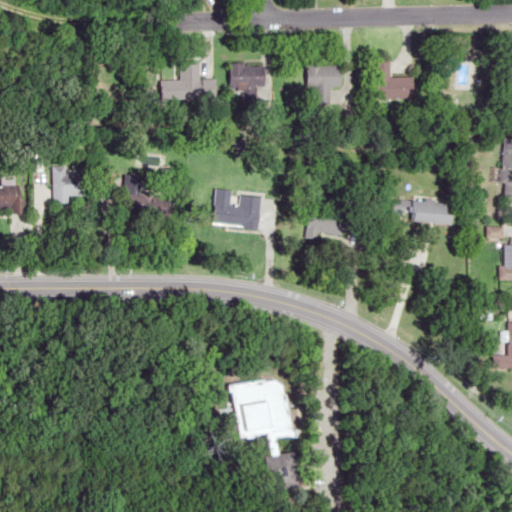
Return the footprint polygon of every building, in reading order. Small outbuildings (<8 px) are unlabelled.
[(411,97),(410,76),(388,76),(388,57),(374,58),(374,68),(357,68),(358,98),(411,97)] [(300,62),(300,87),(337,87),(337,62),(300,62)] [(159,99),(198,99),(199,64),(178,64),(178,80),(160,80),(159,99)] [(262,64),(227,64),(227,93),(262,93),(262,64)] [(499,182),(503,182),(502,195),(511,195),(511,137),(501,137),(499,182)] [(50,166),(50,202),(68,202),(68,196),(83,196),(83,172),(64,172),(64,166),(50,166)] [(139,176),(125,173),(119,200),(146,206),(149,193),(136,190),(139,176)] [(0,212),(19,213),(19,193),(0,192),(0,212)] [(258,206),(241,205),(241,194),(213,192),(211,224),(257,227),(258,206)] [(406,221),(451,223),(451,213),(445,213),(446,201),(384,199),(384,212),(407,213),(406,221)] [(332,230),(358,230),(358,214),(332,214),(332,230)] [(483,236),(500,236),(500,226),(483,226),(483,236)] [(511,236),(511,243),(499,243),(499,280),(511,280),(511,236)] [(490,368),(511,367),(511,321),(505,322),(505,356),(490,355),(490,368)] [(229,384),(237,439),(263,436),(269,476),(285,473),(282,450),(268,452),(266,438),(290,434),(283,377),(229,384)]
